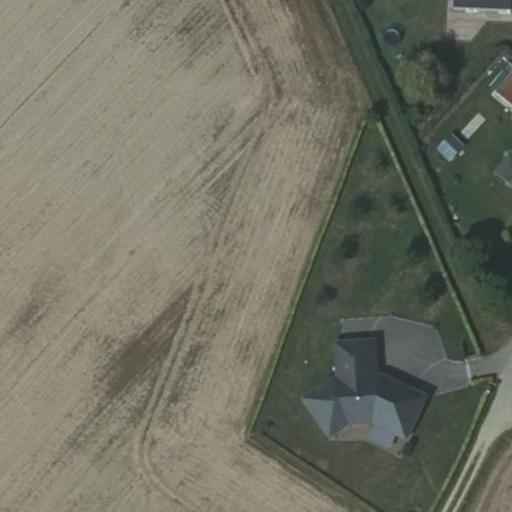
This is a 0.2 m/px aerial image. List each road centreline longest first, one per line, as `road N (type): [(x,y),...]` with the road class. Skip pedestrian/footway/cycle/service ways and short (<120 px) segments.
road 1 (track): [(506,382),(334,0)]
road 2 (track): [(447,511),(506,382)]
